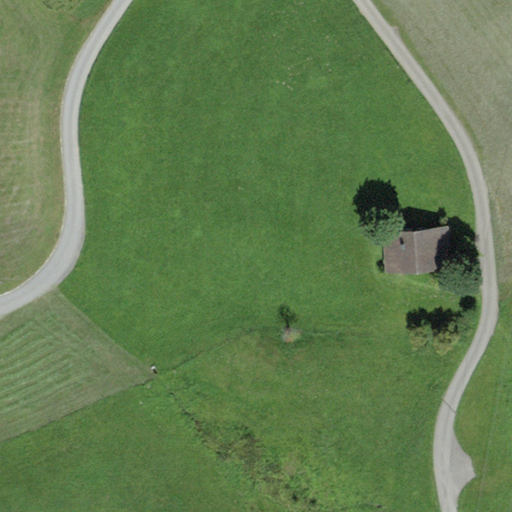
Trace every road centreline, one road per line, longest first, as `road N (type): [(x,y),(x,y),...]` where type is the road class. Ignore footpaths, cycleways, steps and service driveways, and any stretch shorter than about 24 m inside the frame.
road 1 (track): [(449,511),(442,451),(461,382),(489,326),(477,176),(445,115),(358,0)]
road 2 (unclassified): [(0,308),(52,275),(70,238),(68,117),(81,65),(124,0)]
